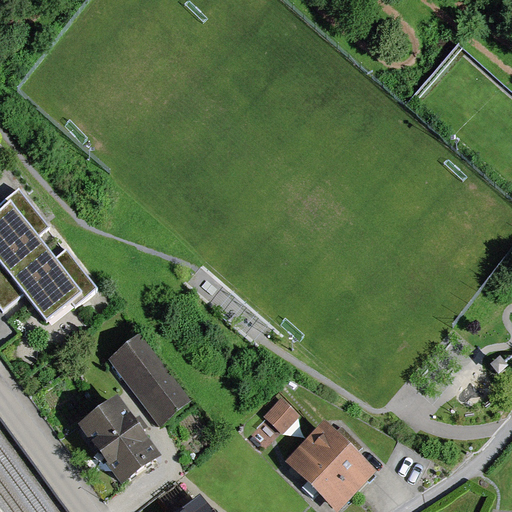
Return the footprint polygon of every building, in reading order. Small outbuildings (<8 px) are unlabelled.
[(0,288),(45,253),(35,242),(48,232),(19,196),(0,210),(0,211),(4,216),(0,218),(0,288)] [(45,253),(0,288),(0,305),(4,310),(24,294),(47,323),(71,304),(75,310),(96,293),(67,256),(55,266),(45,253)] [(139,346),(115,364),(161,426),(186,407),(139,346)] [(307,424),(291,407),(272,425),(289,442),(307,424)] [(167,464),(124,409),(86,439),(128,493),(167,464)] [(353,511),(388,478),(340,431),(301,470),(343,511),(353,511)] [(216,511),(210,503),(197,511),(216,511)]
